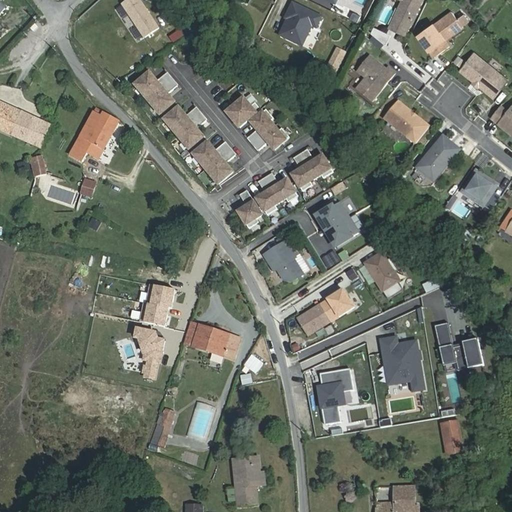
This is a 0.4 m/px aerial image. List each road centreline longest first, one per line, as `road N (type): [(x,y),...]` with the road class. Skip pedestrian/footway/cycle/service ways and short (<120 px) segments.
road 1 (residential): [(203,211),(234,251),(285,365),(303,511)]
road 2 (residential): [(57,12),(67,60),(203,211)]
road 3 (residential): [(260,168),(167,57)]
